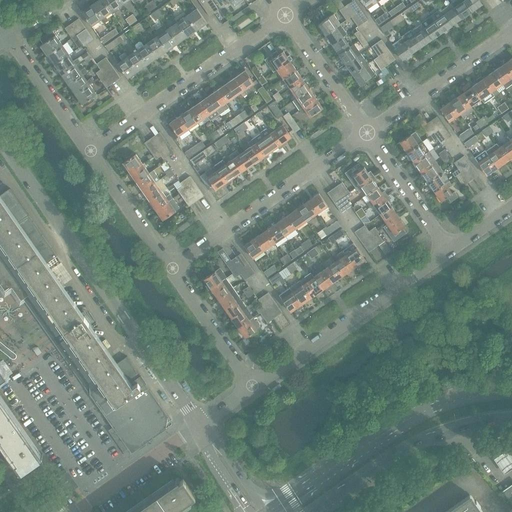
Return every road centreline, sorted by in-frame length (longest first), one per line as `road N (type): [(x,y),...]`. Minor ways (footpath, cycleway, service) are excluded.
road 1 (tertiary): [(200,427),(0,139)]
road 2 (secondary): [(511,391),(452,400),(394,426),(268,511)]
road 3 (residential): [(254,389),(449,251)]
road 4 (residential): [(171,268),(367,132)]
road 5 (residential): [(89,150),(285,14)]
road 6 (secondary): [(311,511),(439,434),(511,419)]
road 7 (residential): [(367,132),(511,32)]
road 8 (residential): [(78,511),(200,427)]
road 9 (residential): [(254,389),(171,268)]
road 10 (residential): [(449,251),(367,132)]
road 11 (residential): [(171,268),(89,150)]
road 12 (residential): [(367,132),(285,14)]
road 13 (residential): [(89,150),(9,34)]
